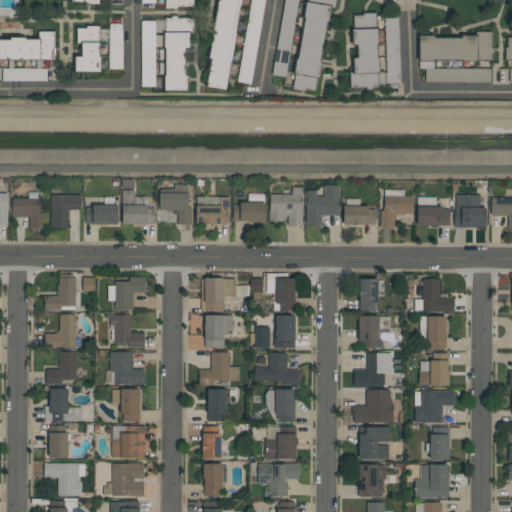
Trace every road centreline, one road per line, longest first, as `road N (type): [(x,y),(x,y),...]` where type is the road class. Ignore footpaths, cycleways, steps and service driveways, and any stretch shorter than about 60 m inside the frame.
road 1 (tertiary): [(511,257),(0,257)]
road 2 (residential): [(19,257),(16,511)]
road 3 (residential): [(171,257),(171,511)]
road 4 (residential): [(477,258),(484,511)]
road 5 (residential): [(326,259),(327,511)]
